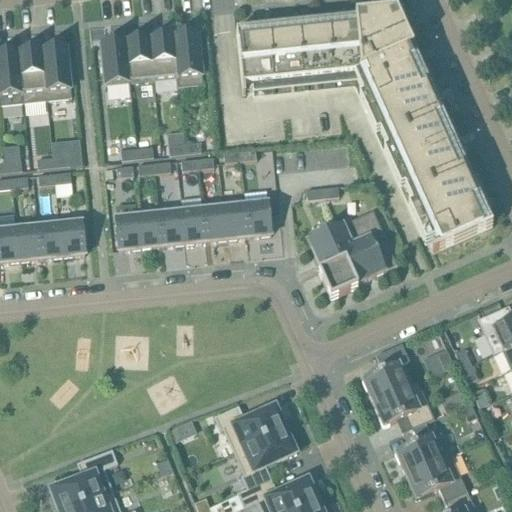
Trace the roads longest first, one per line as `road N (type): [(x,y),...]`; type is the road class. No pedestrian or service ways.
road 1 (residential): [(0,313),(262,288),(281,303),(306,360)]
road 2 (residential): [(306,360),(511,267)]
road 3 (residential): [(433,0),(511,180)]
road 4 (residential): [(306,360),(374,511)]
